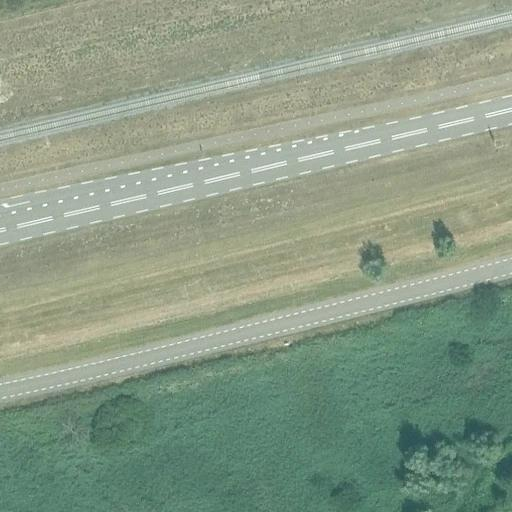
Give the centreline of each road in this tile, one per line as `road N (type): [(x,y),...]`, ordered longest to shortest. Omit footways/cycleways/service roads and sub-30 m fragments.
road 1 (unclassified): [(0,395),(511,272)]
road 2 (unclassified): [(0,229),(511,108)]
